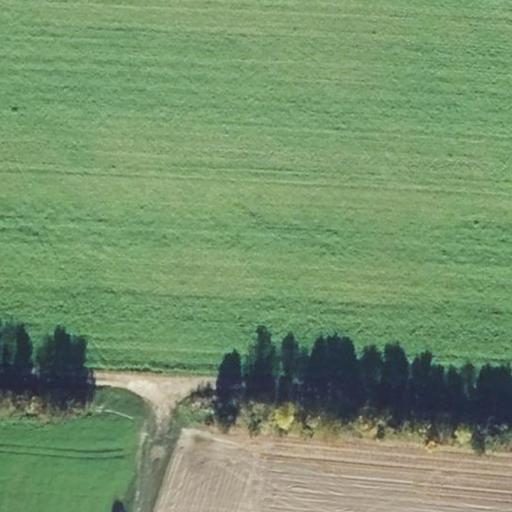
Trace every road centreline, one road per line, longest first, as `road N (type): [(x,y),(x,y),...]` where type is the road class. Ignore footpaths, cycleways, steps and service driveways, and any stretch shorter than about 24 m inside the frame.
road 1 (track): [(0,372),(511,403)]
road 2 (track): [(175,382),(136,511)]
